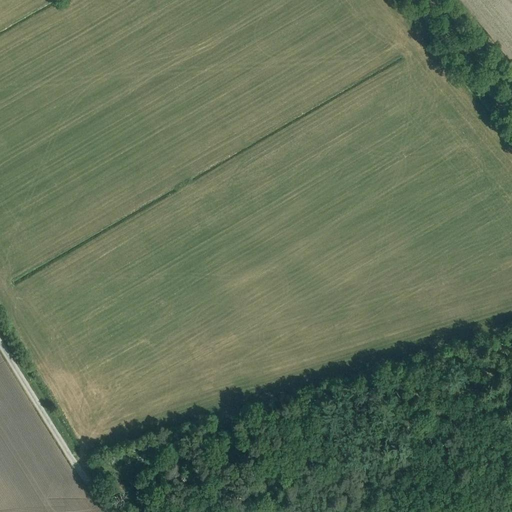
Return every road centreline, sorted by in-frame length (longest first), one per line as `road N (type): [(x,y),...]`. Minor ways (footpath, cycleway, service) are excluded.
road 1 (track): [(110,511),(0,342)]
road 2 (tertiary): [(511,111),(421,0)]
